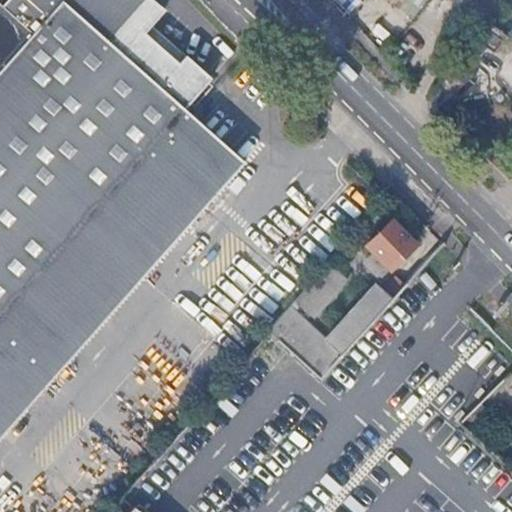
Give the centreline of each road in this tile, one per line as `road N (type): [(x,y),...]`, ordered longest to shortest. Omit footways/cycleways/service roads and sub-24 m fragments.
road 1 (primary): [(247,0),(387,124)]
road 2 (primary): [(387,124),(511,247)]
road 3 (primary): [(387,124),(285,0)]
